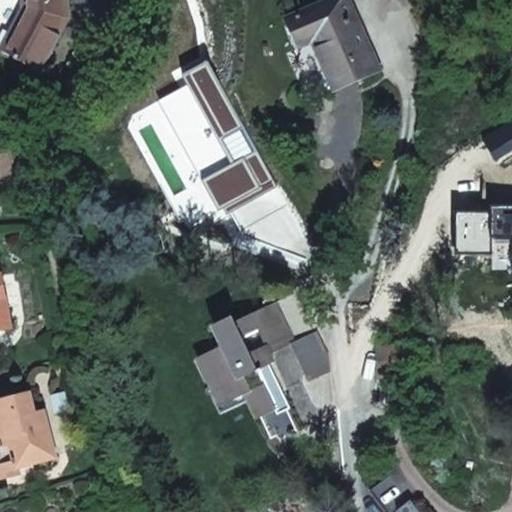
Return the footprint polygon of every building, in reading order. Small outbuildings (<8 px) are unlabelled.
[(64,0),(24,0),(24,9),(2,52),(39,70),(66,17),(64,0)] [(379,69),(347,0),(331,0),(287,20),(298,46),(313,40),(335,88),(379,69)] [(185,88),(158,103),(220,215),(274,186),(205,61),(178,75),(185,88)] [(0,326),(10,324),(1,273),(0,272),(0,326)] [(264,301),(266,307),(276,303),(273,297),(264,301)] [(235,322),(233,316),(213,326),(222,347),(199,358),(211,382),(223,377),(227,386),(233,401),(244,395),(255,419),(285,405),(279,391),(281,390),(269,365),(275,362),(271,354),(295,343),(276,303),(266,307),(235,322)] [(330,351),(320,329),(294,342),(295,343),(313,382),(333,372),(330,351)] [(402,342),(380,344),(382,379),(405,378),(402,342)] [(223,377),(211,382),(215,392),(227,386),(223,377)] [(227,386),(215,392),(222,406),(233,401),(227,386)] [(0,463),(15,459),(16,465),(54,455),(43,409),(34,411),(29,392),(0,399),(0,463)] [(0,475),(18,471),(16,465),(15,459),(0,463),(0,475)] [(423,511),(391,472),(367,491),(383,511),(423,511)]
